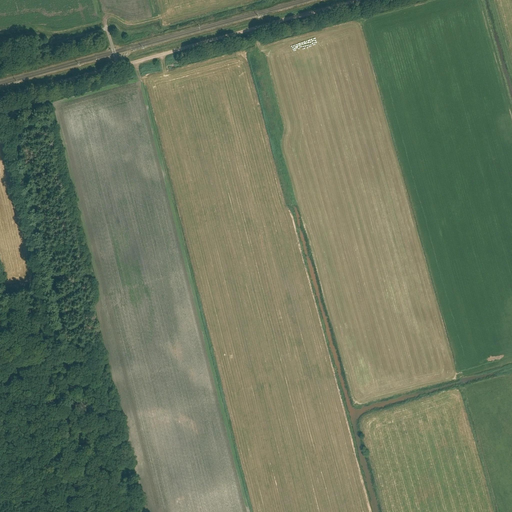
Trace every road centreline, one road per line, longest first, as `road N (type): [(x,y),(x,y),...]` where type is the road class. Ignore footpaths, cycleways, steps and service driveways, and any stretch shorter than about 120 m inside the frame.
road 1 (track): [(360,0),(123,64)]
road 2 (unclassified): [(123,64),(0,98)]
